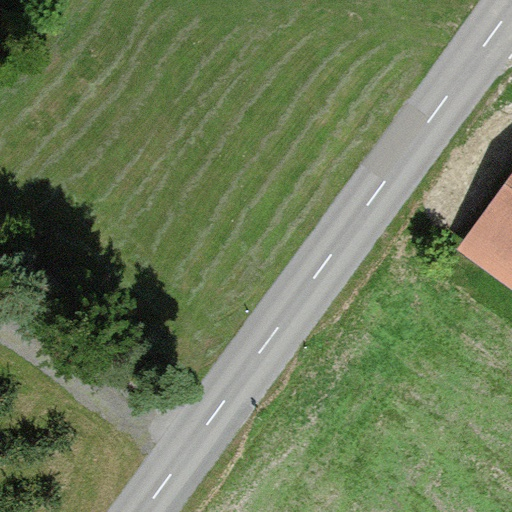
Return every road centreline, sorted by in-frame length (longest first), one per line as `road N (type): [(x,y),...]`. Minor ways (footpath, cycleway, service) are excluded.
road 1 (tertiary): [(511,9),(146,511)]
road 2 (track): [(0,326),(191,449)]
